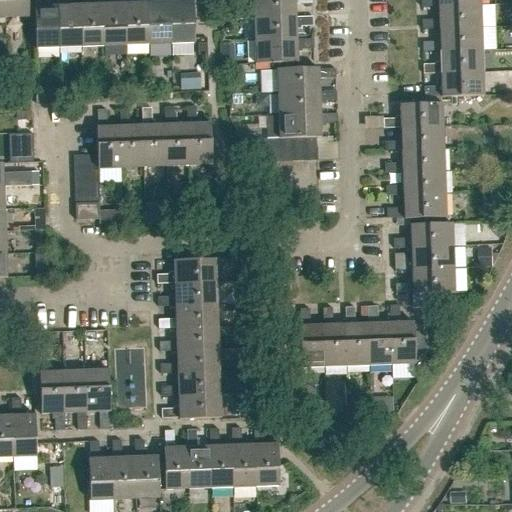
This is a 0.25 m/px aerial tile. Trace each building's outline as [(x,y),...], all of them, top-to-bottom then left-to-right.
[(3,0),(4,19),(27,18),(26,0),(3,0)] [(59,48),(57,7),(44,7),(44,0),(34,0),(35,7),(34,7),(35,49),(59,48)] [(81,48),(79,6),(67,6),(66,0),(57,0),(58,7),(57,7),(59,48),(81,48)] [(103,47),(102,5),(89,5),(89,0),(79,0),(80,6),(79,6),(81,48),(103,47)] [(125,46),(124,4),(112,5),(111,0),(101,0),(102,5),(103,47),(125,46)] [(148,45),(147,3),(134,4),(133,0),(124,0),(124,4),(125,46),(148,45)] [(170,45),(169,3),(156,3),(156,0),(146,0),(147,3),(148,45),(170,45)] [(169,3),(170,45),(194,44),(192,2),(179,2),(178,0),(169,0),(169,3)] [(251,0),(253,19),(295,17),(294,5),(311,5),(311,0),(251,0)] [(438,30),(481,29),(480,6),(438,8),(438,20),(421,21),(421,30),(438,30)] [(253,41),(296,40),(295,27),(312,27),(312,17),(295,18),(295,17),(253,19),(253,41)] [(439,52),(481,51),(481,29),(438,30),(439,43),(422,43),(422,53),(439,52)] [(296,40),(253,41),(254,65),(296,63),(296,50),(313,49),(313,40),(296,40)] [(233,44),(220,45),(221,66),(234,65),(233,44)] [(440,75),(482,73),(481,51),(439,52),(439,65),(423,66),(423,75),(440,75)] [(277,94),(318,92),(318,80),(335,79),(335,70),(318,71),(317,69),(276,70),(277,94)] [(482,73),(440,75),(440,87),(423,88),(424,97),(441,97),(441,98),(483,97),(482,73)] [(278,116),(319,115),(319,102),(336,102),(335,92),(318,93),(318,92),(277,94),(278,116)] [(400,129),(442,127),(441,104),(399,106),(400,119),(383,120),(383,129),(400,129)] [(186,124),(188,166),(211,166),(210,124),(196,124),(196,107),(186,108),(187,124),(186,124)] [(188,166),(186,124),(174,125),(173,108),(164,108),(164,125),(165,167),(188,166)] [(165,167),(164,125),(152,126),(151,109),(142,109),(142,126),(143,168),(165,167)] [(258,109),(258,132),(270,132),(270,109),(258,109)] [(120,169),(119,127),(107,127),(106,110),(96,111),(97,128),(95,128),(96,155),(97,167),(97,170),(120,169)] [(143,168),(142,126),(129,126),(129,110),(119,110),(120,127),(119,127),(120,169),(143,168)] [(278,139),(280,139),(292,139),(304,139),(316,138),(320,138),(319,125),(337,124),(336,115),(319,115),(278,116),(278,139)] [(401,151),(443,150),(442,127),(400,129),(400,141),(383,142),(384,152),(401,151)] [(304,139),(305,162),(317,162),(316,138),(304,139)] [(269,164),(281,163),(280,139),(278,139),(268,140),(269,164)] [(281,163),(293,163),(292,139),(280,139),(281,163)] [(293,163),(305,162),(304,139),(292,139),(293,163)] [(256,164),(269,164),(268,140),(256,140),(256,164)] [(401,174),(443,172),(443,150),(401,151),(401,163),(384,164),(385,174),(401,173),(401,174)] [(32,163),(32,151),(16,152),(17,164),(32,163)] [(73,168),(97,167),(96,155),(72,156),(73,168)] [(97,179),(97,170),(97,167),(73,168),(73,180),(97,179)] [(38,172),(29,172),(30,186),(38,186),(38,172)] [(402,196),(444,194),(443,172),(401,174),(402,186),(385,187),(385,196),(402,196)] [(74,192),(98,191),(97,179),(73,180),(74,192)] [(74,204),(98,203),(98,191),(74,192),(74,204)] [(444,194),(402,196),(403,209),(386,209),(386,219),(403,218),(403,219),(445,218),(444,194)] [(98,203),(74,204),(75,221),(99,220),(98,203)] [(411,249),(452,248),(451,224),(410,226),(410,239),(393,240),(393,249),(411,249)] [(411,271),(453,270),(452,248),(411,249),(411,262),(394,262),(394,272),(411,271)] [(173,284),(216,283),(215,260),(172,261),(172,275),(156,275),(157,284),(172,284),(173,284)] [(412,295),(454,293),(453,270),(411,271),(412,284),(395,285),(395,294),(412,294),(412,295)] [(173,306),(216,305),(216,283),(173,284),(173,297),(157,297),(157,307),(173,306)] [(174,329),(217,328),(216,305),(173,306),(174,319),(158,320),(158,330),(174,329)] [(389,324),(391,366),(415,365),(413,323),(399,323),(398,306),(389,307),(390,324),(389,324)] [(391,366),(389,324),(377,324),(376,307),(367,307),(367,325),(368,367),(391,366)] [(368,367),(367,325),(354,325),(354,308),(344,308),(345,325),(344,325),(346,368),(368,367)] [(324,368),(322,326),(310,327),(309,309),(300,310),(300,327),(298,327),(299,349),(300,369),(324,368)] [(346,368),(344,325),(332,326),(331,309),(322,309),(322,326),(324,368),(346,368)] [(175,352),(218,350),(217,328),(174,329),(175,342),(159,342),(159,352),(175,351),(175,352)] [(176,374),(219,373),(218,350),(175,352),(176,364),(160,365),(160,374),(176,373),(176,374)] [(84,372),(86,414),(98,413),(99,430),(109,430),(108,413),(110,413),(108,371),(84,372)] [(63,415),(64,415),(62,372),(39,373),(40,415),(54,415),(54,432),(64,431),(63,415)] [(86,414),(84,372),(62,372),(64,415),(76,414),(76,431),(86,431),(86,414)] [(177,397),(219,395),(219,373),(176,374),(177,386),(160,387),(161,397),(177,396),(177,397)] [(219,395),(177,397),(177,409),(161,410),(161,419),(178,418),(178,420),(220,419),(219,395)] [(11,416),(12,458),(35,458),(34,415),(20,416),(20,399),(10,399),(11,416)] [(317,420),(317,421),(325,421),(325,420),(324,403),(316,404),(317,420)] [(0,458),(12,458),(11,416),(0,416),(0,458)] [(253,445),(255,488),(278,487),(277,445),(263,445),(263,428),(253,428),(253,445)] [(232,489),(231,446),(218,447),(218,429),(208,430),(209,447),(208,447),(210,489),(232,489)] [(255,488),(253,445),(241,446),(240,429),(231,429),(231,446),(232,489),(255,488)] [(210,489),(208,447),(196,448),(195,430),(186,430),(186,448),(187,490),(210,489)] [(187,490),(186,448),(174,448),(173,431),(164,431),(164,449),(163,449),(164,491),(187,490)] [(53,439),(41,439),(40,462),(52,462),(53,439)] [(135,500),(134,457),(121,458),(121,441),(111,442),(112,458),(111,458),(113,501),(135,500)] [(134,457),(135,500),(159,499),(157,457),(144,457),(143,441),(133,441),(134,457)] [(87,459),(89,502),(113,501),(111,458),(99,459),(99,442),(89,443),(89,459),(87,459)] [(468,492),(452,492),(452,504),(468,504),(468,492)]
